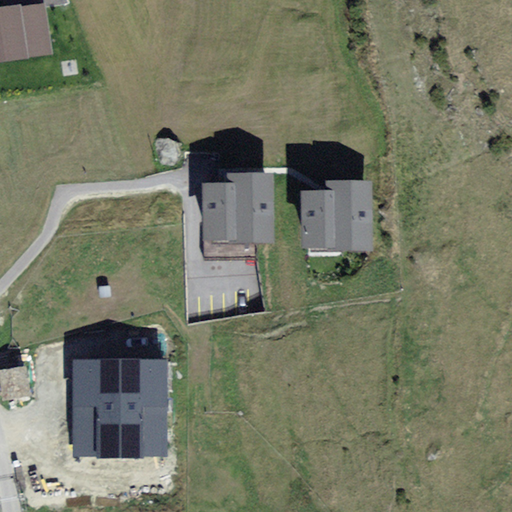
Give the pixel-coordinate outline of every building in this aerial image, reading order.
[(43,2),(0,8),(0,61),(51,54),(43,2)] [(267,184),(207,183),(207,240),(266,241),(267,184)] [(368,193),(308,193),(307,246),(367,246),(368,193)] [(165,365),(77,364),(76,453),(164,453),(165,365)] [(26,366),(0,369),(0,385),(2,400),(30,396),(26,366)]
